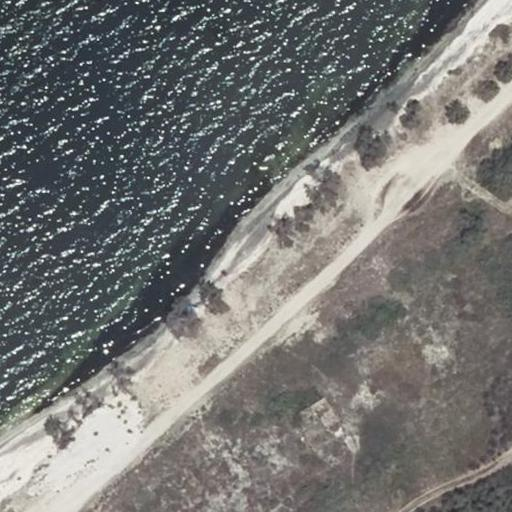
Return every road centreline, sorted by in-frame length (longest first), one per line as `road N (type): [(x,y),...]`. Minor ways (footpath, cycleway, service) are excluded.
road 1 (track): [(56,511),(132,454),(511,92)]
road 2 (track): [(405,511),(511,455)]
